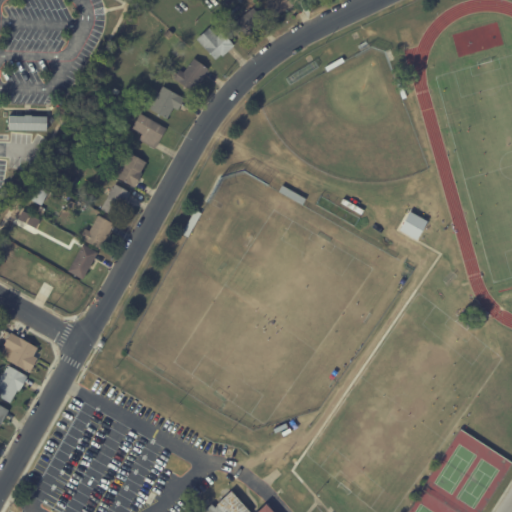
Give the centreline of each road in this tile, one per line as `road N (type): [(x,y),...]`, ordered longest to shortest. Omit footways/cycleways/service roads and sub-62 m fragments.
road 1 (residential): [(80,343),(202,126),(290,40),(375,0)]
road 2 (residential): [(0,487),(80,343)]
